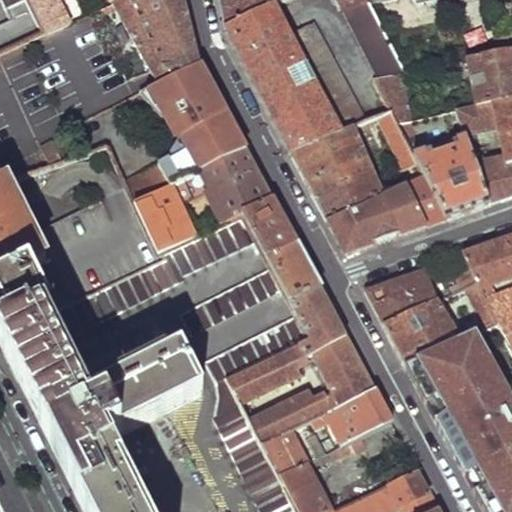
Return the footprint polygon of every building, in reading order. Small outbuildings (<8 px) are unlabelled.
[(0,0),(13,23),(0,29),(0,58),(46,37),(27,0),(0,0)] [(27,0),(46,37),(72,26),(61,0),(107,0),(112,8),(129,0),(27,0)] [(187,24),(180,0),(129,0),(112,8),(155,88),(198,67),(187,24)] [(283,0),(218,0),(224,28),(273,5),(283,0)] [(331,0),(337,10),(341,8),(378,77),(398,73),(403,73),(365,0),(331,0)] [(288,33),(273,5),(224,28),(244,67),(277,129),(291,156),(351,131),(367,124),(312,21),(288,33)] [(475,109),(511,101),(511,52),(465,62),(475,109)] [(211,92),(198,67),(155,88),(146,94),(170,141),(178,137),(187,155),(126,184),(129,190),(136,205),(168,191),(201,175),(245,155),(235,137),(211,92)] [(378,77),(373,79),(394,123),(408,121),(398,73),(378,77)] [(473,171),(487,208),(511,199),(511,101),(475,109),(452,113),(460,137),(489,131),(491,133),(496,132),(503,161),(473,171)] [(408,121),(394,123),(423,183),(443,223),(477,211),(487,208),(473,171),(460,137),(452,113),(436,116),(450,147),(418,154),(408,121)] [(310,191),(329,226),(385,200),(351,131),(291,156),(310,191)] [(258,180),(245,155),(201,175),(225,226),(243,217),(271,204),(258,180)] [(0,168),(0,189),(6,186),(9,185),(0,168)] [(429,228),(443,223),(423,183),(405,191),(425,229),(429,228)] [(48,268),(30,234),(6,186),(0,189),(0,291),(29,277),(48,268)] [(48,268),(29,277),(51,320),(165,263),(162,257),(136,205),(129,190),(42,237),(30,234),(48,268)] [(192,243),(168,191),(136,205),(162,257),(192,243)] [(346,257),(425,229),(405,191),(385,200),(329,226),(339,245),(346,257)] [(284,227),(271,204),(243,217),(256,244),(266,262),(294,247),(284,227)] [(42,324),(54,348),(184,283),(183,281),(256,244),(243,217),(225,226),(192,243),(162,257),(165,263),(51,320),(42,324)] [(511,241),(461,257),(476,287),(479,292),(511,280),(511,241)] [(307,272),(294,247),(266,262),(271,272),(283,293),(292,309),(318,293),(307,272)] [(476,287),(461,257),(448,262),(459,287),(436,298),(438,303),(468,290),(476,287)] [(366,294),(384,328),(438,303),(436,298),(426,271),(413,276),(366,294)] [(182,318),(192,338),(283,293),(271,272),(182,318)] [(42,324),(51,320),(29,277),(0,291),(0,337),(87,511),(135,511),(108,457),(126,448),(123,441),(108,412),(90,421),(83,408),(54,348),(42,324)] [(479,292),(476,287),(468,290),(488,331),(497,328),(485,304),(479,292)] [(333,319),(318,293),(292,309),(297,319),(309,343),(297,349),(305,365),(312,361),(347,344),(333,319)] [(511,293),(485,304),(497,328),(509,351),(511,356),(511,293)] [(395,348),(406,368),(460,345),(438,303),(384,328),(395,348)] [(309,343),(297,319),(209,365),(219,388),(218,424),(262,511),(295,511),(281,483),(263,449),(252,426),(244,410),(231,386),(297,349),(309,343)] [(361,370),(347,344),(312,361),(340,411),(374,394),(361,370)] [(460,345),(406,368),(420,394),(453,381),(473,369),(460,345)] [(231,386),(244,410),(305,378),(301,372),(308,368),(305,365),(297,349),(231,386)] [(453,381),(483,434),(511,419),(511,356),(509,351),(473,369),(453,381)] [(108,412),(123,441),(204,399),(183,358),(83,408),(90,421),(108,412)] [(340,411),(333,415),(324,419),(342,452),(363,442),(391,427),(383,411),(374,394),(340,411)] [(307,398),(252,426),(263,449),(292,435),(324,419),(333,415),(325,399),(317,402),(313,397),(308,400),(307,398)] [(511,419),(483,434),(495,459),(511,491),(511,419)] [(399,442),(391,427),(363,442),(371,456),(399,442)] [(309,468),(292,435),(263,449),(281,483),(309,468)] [(483,511),(511,511),(511,491),(495,459),(465,476),(483,511)] [(331,511),(309,468),(281,483),(295,511),(331,511)] [(436,511),(417,475),(338,511),(436,511)]
